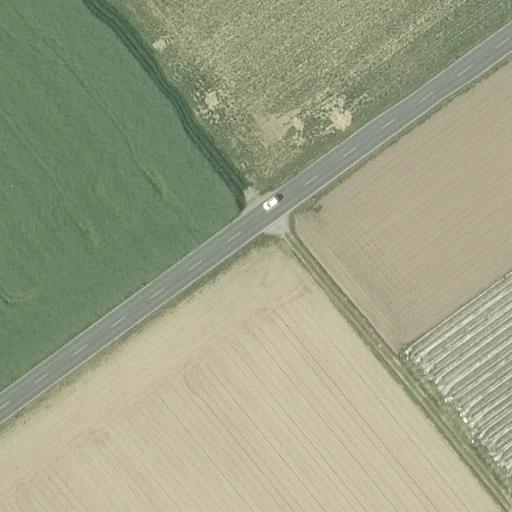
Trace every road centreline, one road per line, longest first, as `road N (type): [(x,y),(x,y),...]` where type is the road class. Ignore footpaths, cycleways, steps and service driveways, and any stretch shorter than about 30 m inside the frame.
road 1 (secondary): [(511,36),(0,411)]
road 2 (track): [(264,219),(505,511)]
road 3 (track): [(270,214),(93,0)]
